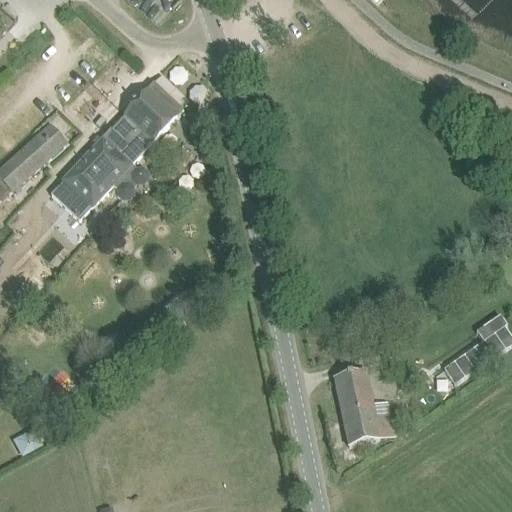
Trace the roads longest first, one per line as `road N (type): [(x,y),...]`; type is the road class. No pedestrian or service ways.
road 1 (tertiary): [(319,511),(225,42)]
road 2 (track): [(332,0),(393,50),(511,105)]
road 3 (unclassified): [(225,42),(158,40),(106,0)]
